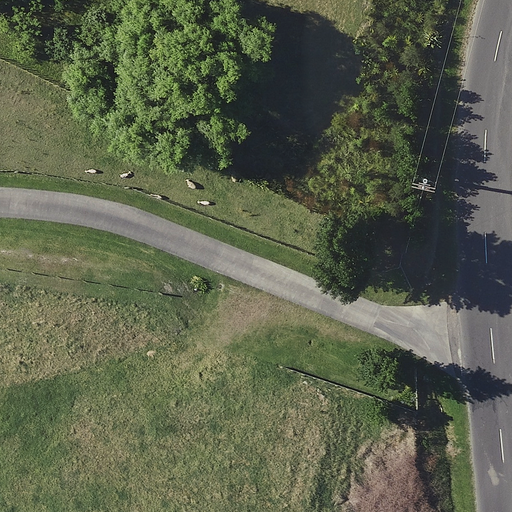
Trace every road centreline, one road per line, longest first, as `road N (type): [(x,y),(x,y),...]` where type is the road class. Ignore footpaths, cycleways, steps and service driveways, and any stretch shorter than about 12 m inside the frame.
road 1 (unknown): [(496,389),(0,216)]
road 2 (residential): [(509,0),(485,124),(482,205),(506,511)]
